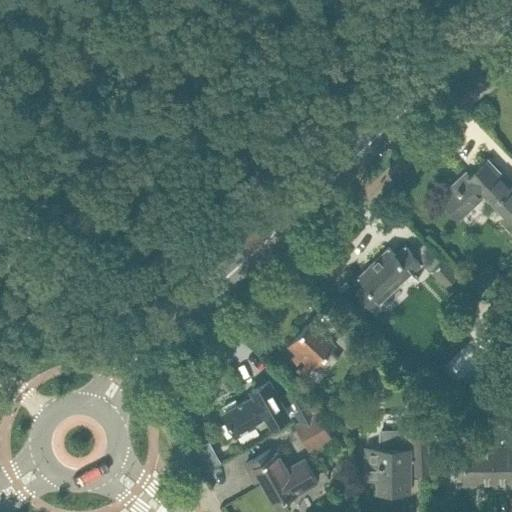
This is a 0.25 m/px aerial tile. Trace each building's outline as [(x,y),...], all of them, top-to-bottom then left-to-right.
[(387,153),(406,135),(392,121),(374,139),(387,153)] [(511,182),(489,159),(470,177),(471,178),(459,188),(455,183),(441,197),(458,216),(485,191),(504,212),(497,219),(511,233),(511,182)] [(380,298),(409,270),(411,273),(422,263),(405,245),(395,254),(388,247),(357,276),(364,284),(356,292),(375,313),(385,304),(380,298)] [(430,271),(454,295),(456,293),(467,304),(478,293),(444,257),(430,271)] [(291,358),(306,373),(316,363),(325,372),(338,358),(328,349),(334,343),(310,320),(289,343),(298,351),(291,358)] [(379,364),(361,347),(349,359),(368,376),(379,364)] [(284,394),(281,396),(269,376),(248,388),(252,396),(223,412),(235,434),(253,424),(264,417),(270,426),(295,412),(289,402),(302,395),(303,395),(292,385),(283,393),(284,394)] [(302,395),(289,402),(295,412),(300,421),(300,422),(313,415),(303,396),(302,395)] [(318,413),(325,408),(313,415),(300,422),(295,425),(309,450),(332,437),(327,428),(322,419),(318,413)] [(413,462),(413,464),(429,463),(427,409),(411,409),(411,412),(405,412),(405,430),(381,430),(381,447),(366,447),(366,477),(378,477),(378,489),(408,489),(408,462),(413,462)] [(493,485),(511,485),(510,470),(511,470),(511,437),(503,438),(503,445),(464,445),(464,481),(493,481),(493,485)] [(316,479),(306,462),(304,459),(289,467),(280,452),(276,454),(272,448),(245,463),(255,480),(260,477),(275,503),(316,479)] [(216,465),(208,452),(197,458),(205,472),(216,465)]
